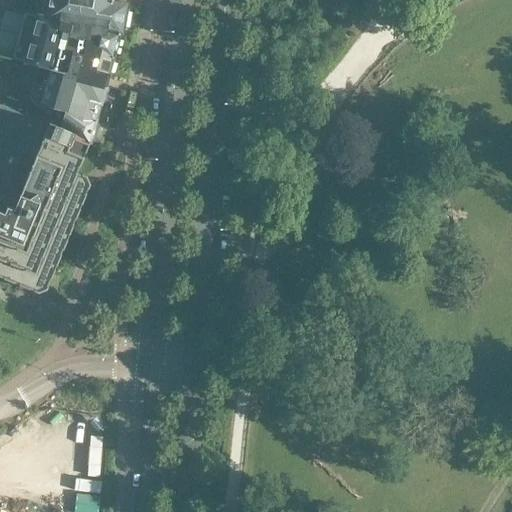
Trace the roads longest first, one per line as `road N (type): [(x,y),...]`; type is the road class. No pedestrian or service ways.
road 1 (primary): [(192,363),(227,0)]
road 2 (primary): [(182,0),(153,362)]
road 3 (residential): [(153,362),(74,367),(0,408)]
road 4 (primary): [(153,362),(142,511)]
road 5 (primary): [(178,511),(192,363)]
